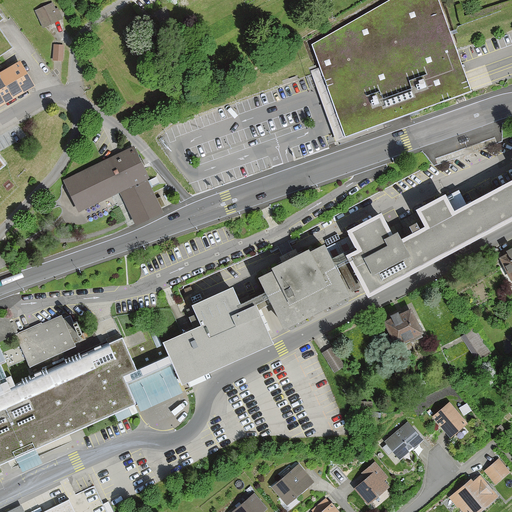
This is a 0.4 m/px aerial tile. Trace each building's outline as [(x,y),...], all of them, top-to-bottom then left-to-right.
[(438,0),(392,0),(313,45),(345,138),(472,92),(459,51),(438,0)] [(36,13),(45,30),(65,20),(60,10),(56,12),(52,5),(36,13)] [(0,24),(5,21),(0,14),(0,59),(14,50),(0,28),(0,24)] [(64,46),(54,46),(54,62),(64,62),(64,46)] [(0,110),(37,92),(24,66),(1,77),(0,74),(0,110)] [(296,75),(281,80),(282,85),(297,79),(296,75)] [(65,180),(80,214),(124,195),(137,225),(163,212),(136,149),(65,180)] [(0,465),(25,455),(136,405),(127,385),(171,364),(182,387),(274,343),(256,305),(269,299),(284,330),(350,297),(336,268),(353,260),(370,292),(511,216),(511,184),(453,216),(443,200),(421,211),(430,228),(403,242),(398,232),(389,237),(380,219),(352,233),(362,252),(334,267),(323,243),(309,250),(290,259),(271,268),(273,271),(258,278),(265,293),(241,305),(232,287),(191,306),(201,326),(163,343),(168,356),(136,369),(122,337),(15,383),(8,368),(25,360),(30,369),(76,347),(74,344),(82,340),(70,316),(63,319),(62,315),(19,333),(15,336),(24,355),(7,363),(0,348),(0,341),(19,333),(12,320),(10,314),(0,317),(0,465)] [(502,249),(503,252),(496,256),(511,283),(511,282),(511,245),(511,244),(502,249)] [(450,272),(445,276),(448,281),(453,277),(450,272)] [(386,314),(387,317),(383,320),(395,344),(407,338),(409,342),(422,335),(408,308),(396,314),(394,310),(386,314)] [(474,329),(463,335),(477,360),(489,353),(474,329)] [(331,347),(322,353),(334,371),(343,366),(331,347)] [(449,402),(432,416),(447,436),(465,423),(449,402)] [(408,422),(385,441),(399,458),(422,438),(408,422)] [(498,459),(484,470),(494,483),(508,472),(498,459)] [(382,463),(354,486),(368,502),(389,485),(384,478),(390,473),(382,463)] [(286,503),(305,487),(296,476),(304,470),(298,464),(272,485),(286,503)] [(476,511),(496,496),(478,475),(471,481),(469,478),(451,493),(459,503),(456,506),(461,511),(476,511)] [(105,511),(93,487),(42,511),(105,511)] [(255,492),(230,511),(260,511),(267,507),(255,492)] [(340,511),(331,502),(319,511),(340,511)]
